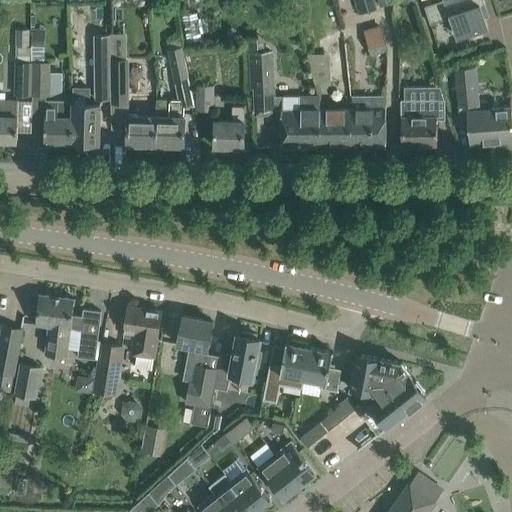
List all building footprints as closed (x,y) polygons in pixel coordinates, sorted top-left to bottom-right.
[(355,0),(359,14),(391,4),(390,0),(355,0)] [(488,27),(481,6),(485,4),(483,0),(442,0),(425,6),(431,24),(452,17),(458,36),(488,27)] [(381,24),(364,30),(371,52),(373,56),(389,51),(381,24)] [(31,29),(16,30),(17,47),(31,47),(31,34),(31,29)] [(45,35),(31,34),(31,47),(45,47),(45,35)] [(111,99),(111,67),(111,34),(96,34),(96,99),(111,99)] [(170,50),(177,81),(189,78),(180,36),(169,39),(171,50),(170,50)] [(273,87),(272,51),(265,52),(264,37),(249,37),(251,88),(273,87)] [(330,53),(308,54),(314,83),(315,83),(318,96),(320,96),(320,83),(331,83),(330,53)] [(355,53),(330,53),(331,83),(355,83),(355,53)] [(111,99),(111,103),(125,103),(125,59),(111,59),(111,67),(111,99)] [(50,95),(51,62),(31,62),(31,64),(31,80),(31,95),(50,95)] [(15,95),(31,95),(31,80),(31,64),(16,63),(15,95)] [(476,67),(456,68),(460,112),(468,111),(471,144),(511,140),(511,106),(511,107),(480,109),(476,67)] [(215,111),(215,85),(196,85),(196,111),(215,111)] [(445,119),(445,100),(441,86),(405,86),(405,100),(402,100),(402,146),(438,146),(437,119),(445,119)] [(100,144),(101,103),(89,103),(90,88),(73,88),(73,103),(72,143),(100,144)] [(386,147),(386,109),(386,94),(352,95),(352,109),(352,147),(386,147)] [(321,147),(320,109),(320,96),(318,96),(272,96),(272,108),(282,108),(282,109),(282,147),(321,147)] [(156,145),(157,115),(144,115),(144,99),(130,98),(129,114),(128,114),(128,144),(156,145)] [(157,115),(156,145),(184,146),(185,116),(184,116),(185,100),(157,99),(157,115)] [(0,141),(18,141),(19,101),(0,100),(0,141)] [(72,143),(73,103),(46,102),(45,142),(72,143)] [(214,146),(244,147),(245,122),(245,106),(233,106),(232,121),(215,121),(214,146)] [(350,147),(352,147),(352,109),(320,109),(321,147),(337,147),(339,151),(348,151),(350,147)] [(78,356),(96,358),(101,311),(84,309),(83,316),(73,315),(75,298),(40,293),(36,323),(49,325),(45,355),(67,357),(70,328),(81,329),(78,356)] [(156,345),(161,311),(128,306),(124,336),(136,338),(133,352),(137,352),(135,367),(153,370),(157,345),(156,345)] [(219,366),(221,356),(207,353),(213,321),(183,315),(178,344),(191,346),(187,364),(197,366),(194,381),(191,380),(187,402),(196,403),(192,422),(208,425),(207,426),(208,426),(208,425),(210,413),(215,387),(219,366)] [(3,324),(0,341),(0,389),(11,391),(23,328),(3,324)] [(256,337),(257,333),(242,331),(241,334),(237,334),(236,341),(234,353),(222,351),(221,356),(219,366),(215,387),(228,390),(231,373),(253,377),(256,365),(260,366),(262,351),(258,350),(261,338),(256,337)] [(117,395),(124,343),(102,340),(95,392),(117,395)] [(308,346),(308,343),(291,340),(291,343),(286,342),(282,366),(270,364),(263,399),(277,402),(281,383),(303,388),(305,378),(311,347),(308,346)] [(338,391),(342,368),(330,366),(333,351),(325,350),(311,347),(305,378),(322,382),(321,388),(338,391)] [(419,389),(413,382),(416,380),(403,362),(381,358),(357,353),(356,362),(351,388),(374,393),(375,389),(381,396),(362,411),(374,426),(382,420),(386,425),(385,425),(386,427),(423,398),(422,398),(427,394),(422,387),(419,389)] [(43,366),(21,362),(15,394),(17,394),(15,403),(30,406),(31,396),(37,397),(43,366)] [(349,414),(342,404),(336,409),(343,419),(349,414)] [(343,419),(336,409),(329,414),(337,424),(343,419)] [(208,425),(208,426),(220,428),(223,415),(210,413),(208,425)] [(337,424),(329,414),(322,420),(329,430),(337,424)] [(328,431),(321,421),(313,427),(320,436),(328,431)] [(285,424),(273,422),(272,431),(283,433),(285,424)] [(142,452),(161,454),(164,426),(145,424),(142,452)] [(320,436),(313,427),(307,432),(314,441),(320,436)] [(314,441),(307,432),(300,437),(308,446),(314,441)] [(231,439),(226,433),(217,440),(222,447),(231,439)] [(300,485),(316,473),(291,441),(286,445),(275,454),(300,485)] [(252,455),(258,463),(273,452),(266,443),(252,455)] [(203,464),(195,453),(189,458),(197,469),(203,464)] [(284,498),(300,485),(275,454),(259,466),(264,472),(284,498)] [(192,475),(183,464),(170,475),(178,486),(192,475)] [(257,511),(271,500),(247,468),(241,473),(232,480),(257,511)] [(229,511),(255,511),(257,511),(232,480),(226,472),(219,478),(209,485),(215,493),(229,511)] [(426,511),(443,489),(430,478),(418,472),(389,511),(426,511)] [(178,486),(170,475),(164,481),(172,491),(178,486)] [(132,511),(151,511),(160,505),(150,493),(131,510),(132,511)] [(229,511),(215,493),(200,505),(205,511),(229,511)]
